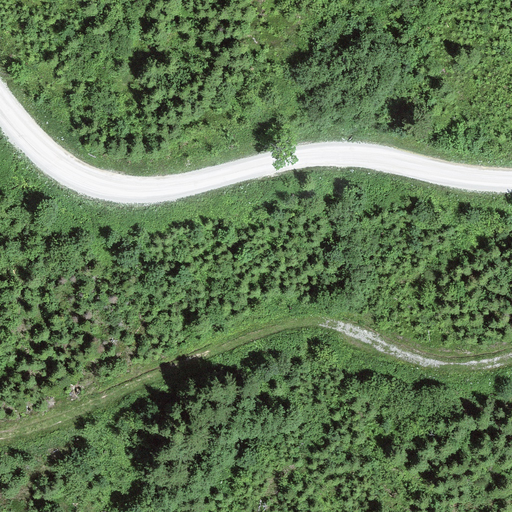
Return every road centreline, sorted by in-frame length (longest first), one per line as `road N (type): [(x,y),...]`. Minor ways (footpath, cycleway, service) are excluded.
road 1 (unclassified): [(0,100),(39,150),(97,186),(163,188),(324,154),(511,181)]
road 2 (track): [(0,437),(244,332),(294,321),(340,326),(441,363),(511,357)]
